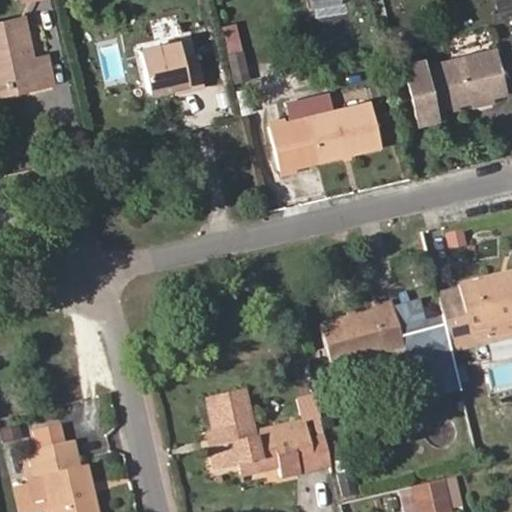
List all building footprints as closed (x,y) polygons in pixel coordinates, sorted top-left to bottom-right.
[(511,10),(511,0),(494,0),(497,14),(511,10)] [(345,7),(313,13),(316,28),(347,22),(345,7)] [(53,83),(47,55),(32,58),(23,16),(0,21),(0,83),(30,77),(33,88),(53,83)] [(203,85),(197,56),(182,60),(178,40),(138,49),(148,92),(173,86),(187,83),(188,89),(203,85)] [(505,92),(495,50),(423,67),(422,59),(402,64),(416,123),(436,118),(434,110),(471,101),(491,96),(505,92)] [(247,80),(240,51),(227,54),(234,83),(247,80)] [(0,94),(33,88),(30,77),(0,83),(0,94)] [(188,89),(187,83),(173,86),(175,92),(188,89)] [(473,106),(493,101),(491,96),(471,101),(473,106)] [(381,146),(370,101),(268,126),(278,171),(381,146)] [(444,233),(447,250),(465,247),(462,230),(444,233)] [(511,336),(511,274),(457,287),(458,289),(437,294),(442,316),(443,323),(448,345),(450,351),(511,336)] [(176,312),(169,288),(157,291),(164,316),(176,312)] [(422,322),(416,301),(392,307),(400,335),(443,323),(442,316),(422,322)] [(330,369),(403,349),(406,357),(421,352),(448,345),(443,323),(400,335),(392,307),(392,305),(318,325),(330,369)] [(450,351),(448,345),(421,352),(429,381),(455,374),(450,351)] [(466,381),(462,366),(455,368),(458,382),(466,381)] [(332,466),(325,435),(308,439),(304,421),(253,432),(244,389),(205,398),(212,430),(216,445),(208,447),(213,471),(238,465),(260,460),(262,471),(277,467),(280,478),(332,466)] [(316,410),(313,396),(297,400),(300,414),(316,410)] [(95,511),(85,465),(77,467),(72,443),(64,445),(60,425),(33,431),(38,451),(29,453),(34,477),(42,475),(47,496),(50,511),(95,511)] [(21,438),(18,426),(1,430),(4,442),(21,438)] [(216,445),(212,430),(204,432),(208,447),(216,445)] [(347,458),(343,445),(330,448),(334,461),(347,458)] [(262,471),(260,460),(238,465),(240,476),(262,471)] [(355,493),(350,472),(337,475),(343,496),(355,493)] [(47,496),(42,475),(34,477),(29,478),(34,499),(47,496)] [(462,506),(456,479),(441,482),(447,509),(462,506)] [(448,511),(447,509),(441,482),(412,489),(417,511),(448,511)]
